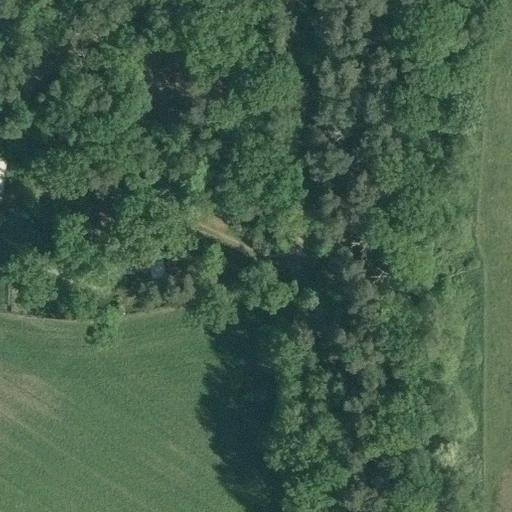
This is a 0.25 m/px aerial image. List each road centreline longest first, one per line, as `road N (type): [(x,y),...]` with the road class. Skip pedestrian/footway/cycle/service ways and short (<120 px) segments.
road 1 (track): [(306,511),(289,0)]
road 2 (track): [(0,99),(139,0)]
